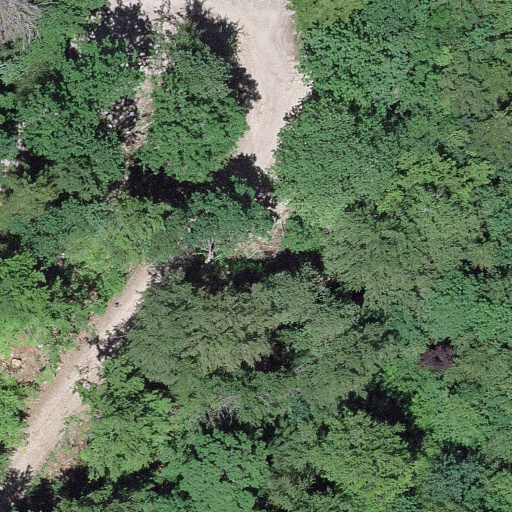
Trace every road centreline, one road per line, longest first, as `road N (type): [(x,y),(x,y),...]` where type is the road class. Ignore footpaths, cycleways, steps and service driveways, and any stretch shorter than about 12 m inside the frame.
road 1 (track): [(0,505),(120,320),(227,190),(264,123),(243,35)]
road 2 (track): [(243,35),(160,19),(72,88),(0,188)]
